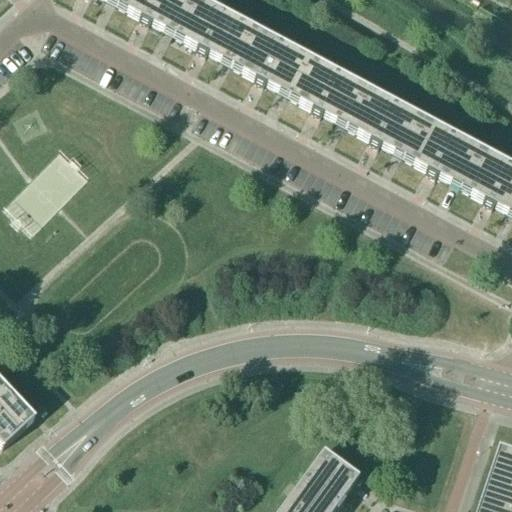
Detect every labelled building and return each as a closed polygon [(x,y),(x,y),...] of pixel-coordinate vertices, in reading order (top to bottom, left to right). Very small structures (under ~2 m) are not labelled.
[(92,0),(115,12),(121,0),(86,0),(91,2),(91,0),(92,0)] [(172,42),(193,3),(186,0),(121,0),(115,12),(138,24),(137,27),(148,32),(149,30),(172,42)] [(229,73),(250,34),(193,3),(172,42),(195,55),(194,57),(205,63),(206,60),(229,73)] [(286,103),(307,64),(250,34),(229,73),(253,85),(251,88),(262,93),(264,91),(286,103)] [(344,134),(365,95),(307,64),(286,103),(309,116),(308,118),(319,124),(320,121),(344,134)] [(401,164),(422,125),(365,95),(344,134),(367,146),(366,149),(377,154),(378,152),(401,164)] [(458,195),(479,156),(422,125),(401,164),(424,177),(423,179),(434,185),(435,182),(458,195)] [(511,173),(479,156),(458,195),(481,207),(480,209),(491,215),(492,213),(511,223),(511,173)] [(0,389),(0,453),(1,455),(33,425),(0,389)] [(39,419),(45,414),(40,408),(34,413),(39,419)] [(511,511),(511,460),(502,457),(483,511),(511,511)] [(282,511),(283,511),(338,511),(342,507),(340,506),(356,484),(321,458),(282,511)]
